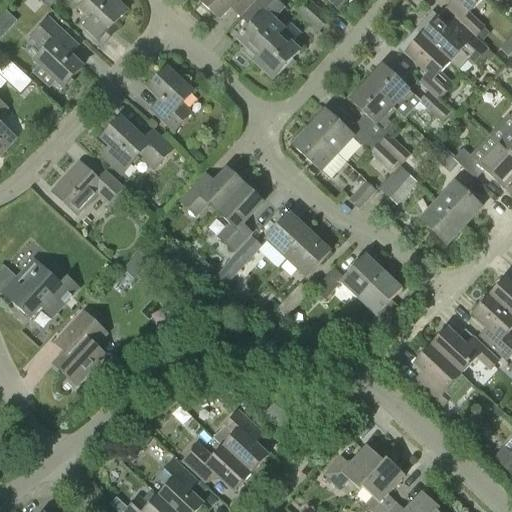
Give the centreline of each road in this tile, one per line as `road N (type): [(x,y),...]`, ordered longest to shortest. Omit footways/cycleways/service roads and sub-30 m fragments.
road 1 (tertiary): [(507,511),(389,399),(327,364),(291,357),(226,356),(168,376),(53,459)]
road 2 (residential): [(456,276),(403,228),(332,220),(273,159),(273,127),(292,105)]
road 3 (residential): [(0,184),(145,36),(156,0)]
road 4 (residential): [(292,105),(186,8),(166,0)]
road 5 (residential): [(292,105),(387,0)]
